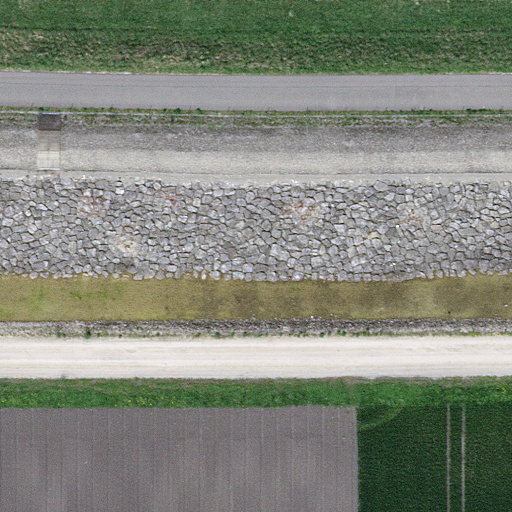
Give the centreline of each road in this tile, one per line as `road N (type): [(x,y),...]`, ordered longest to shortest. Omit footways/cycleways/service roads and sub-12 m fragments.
road 1 (unclassified): [(511,91),(0,83)]
road 2 (track): [(0,354),(511,358)]
